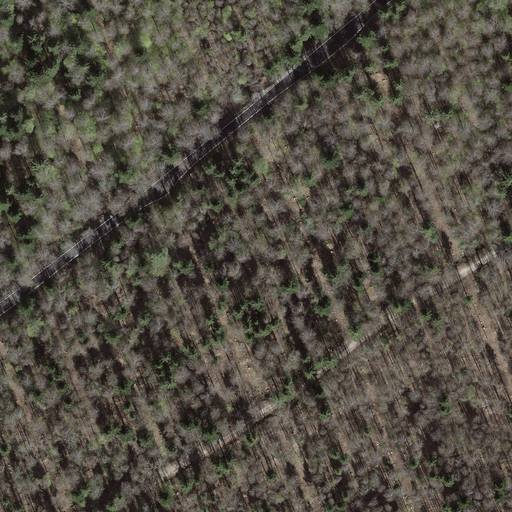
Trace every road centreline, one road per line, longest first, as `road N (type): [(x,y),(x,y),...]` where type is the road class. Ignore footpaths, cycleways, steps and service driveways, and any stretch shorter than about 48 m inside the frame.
road 1 (tertiary): [(0,308),(383,0)]
road 2 (track): [(511,241),(113,511)]
